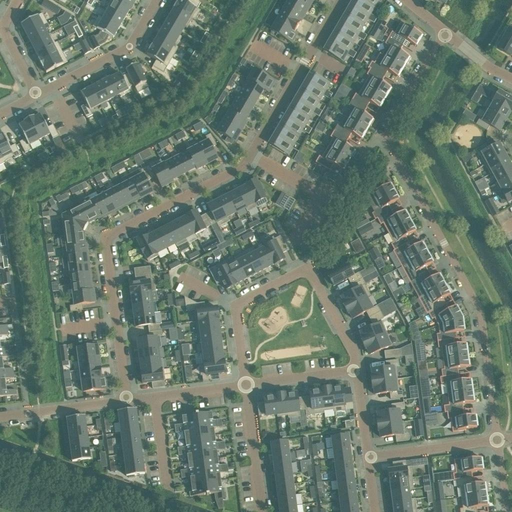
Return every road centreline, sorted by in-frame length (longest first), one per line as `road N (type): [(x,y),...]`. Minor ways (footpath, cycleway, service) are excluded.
road 1 (residential): [(339,0),(245,164),(105,238),(127,400)]
road 2 (residential): [(496,440),(479,309),(386,136),(443,31)]
road 3 (residential): [(355,371),(313,278),(297,274),(236,303),(245,385)]
road 4 (residential): [(36,94),(128,50),(157,0)]
road 5 (residential): [(368,457),(496,440)]
road 6 (residential): [(261,511),(245,385)]
